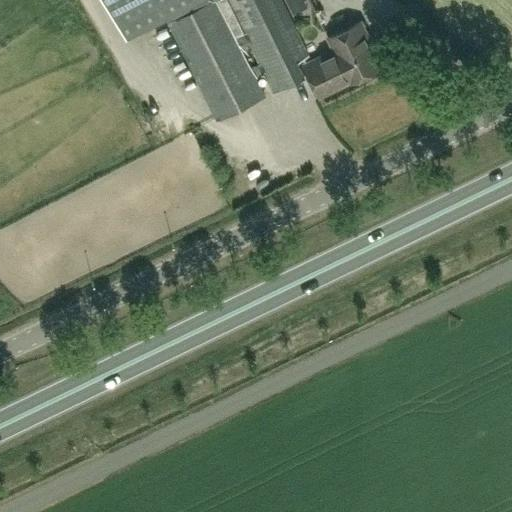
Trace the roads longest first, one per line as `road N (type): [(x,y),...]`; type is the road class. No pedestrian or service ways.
road 1 (unclassified): [(0,353),(511,105)]
road 2 (trunk): [(0,427),(511,179)]
road 3 (unclassified): [(511,270),(8,511)]
